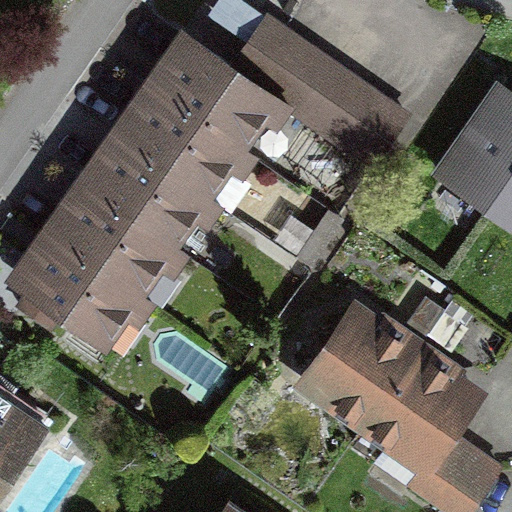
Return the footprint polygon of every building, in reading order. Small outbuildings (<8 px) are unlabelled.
[(249,78),(275,95),(310,46),(284,28),(249,78)] [(184,34),(151,83),(241,144),(275,95),(249,78),(184,34)] [(275,95),(299,112),(333,63),(310,46),(275,95)] [(299,112),(325,129),(359,81),(333,63),(299,112)] [(325,129),(348,146),(382,98),(359,81),(325,129)] [(151,83),(118,130),(208,194),(241,144),(151,83)] [(511,94),(496,84),(442,167),(511,212),(511,94)] [(406,114),(382,98),(348,146),(374,163),(406,114)] [(118,130),(84,180),(170,242),(208,194),(118,130)] [(84,180),(49,229),(133,290),(170,242),(84,180)] [(133,290),(49,229),(12,280),(99,340),(133,290)] [(354,306),(302,381),(365,422),(415,351),(354,306)] [(471,390),(415,351),(365,422),(421,461),(446,425),(471,390)] [(0,392),(0,480),(41,420),(0,392)] [(464,511),(499,462),(446,425),(421,461),(408,479),(455,511),(464,511)]
